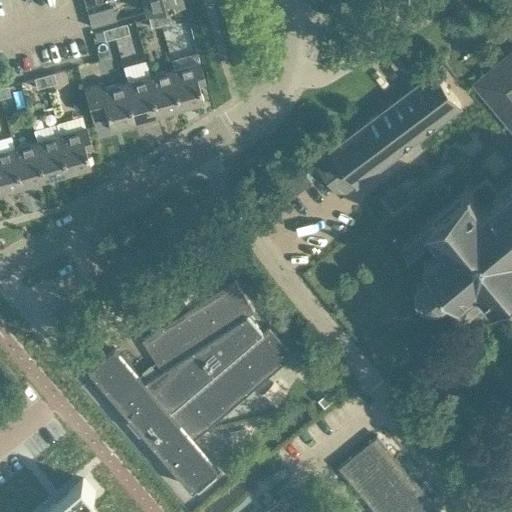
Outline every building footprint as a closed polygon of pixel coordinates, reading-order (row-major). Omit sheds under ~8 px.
[(141,0),(145,10),(144,10),(145,11),(183,0),(182,0),(141,0)] [(87,13),(91,26),(116,19),(113,6),(87,13)] [(184,7),(173,10),(176,22),(187,19),(184,7)] [(170,21),(167,12),(158,14),(160,24),(170,21)] [(160,24),(158,14),(148,17),(151,27),(160,24)] [(121,24),(111,27),(114,37),(124,34),(121,24)] [(114,37),(111,27),(102,30),(105,40),(114,37)] [(511,49),(488,70),(485,98),(511,131),(511,171),(494,186),(486,176),(474,187),(472,184),(469,187),(467,185),(464,187),(466,189),(430,219),(429,217),(426,219),(428,222),(425,224),(426,225),(401,246),(416,264),(420,261),(423,266),(425,269),(421,272),(419,271),(417,273),(419,275),(416,280),(414,280),(414,283),(416,283),(418,289),(416,290),(417,293),(419,292),(424,296),(422,298),(425,300),(426,298),(431,302),(431,304),(434,305),(434,301),(440,301),(442,303),(444,300),(443,299),(447,295),(448,297),(450,296),(453,300),(449,303),(465,322),(490,301),(491,302),(494,300),(495,302),(498,300),(497,298),(511,285),(511,49)] [(199,61),(173,68),(177,84),(173,85),(179,105),(202,99),(198,83),(205,81),(199,61)] [(179,105),(173,85),(177,84),(173,68),(150,75),(154,90),(150,91),(156,112),(179,105)] [(314,160),(341,196),(462,105),(435,69),(314,160)] [(56,82),(53,72),(43,74),(46,85),(56,82)] [(46,85),(43,74),(33,77),(36,88),(46,85)] [(156,112),(150,91),(154,90),(150,75),(126,81),(130,97),(127,98),(132,118),(156,112)] [(132,118),(127,98),(130,97),(126,81),(104,88),(102,82),(83,87),(92,119),(106,115),(109,125),(132,118)] [(7,85),(0,86),(0,97),(10,95),(7,85)] [(82,90),(71,94),(77,112),(87,109),(82,90)] [(64,149),(60,133),(57,122),(33,129),(36,140),(41,156),(37,157),(43,177),(66,170),(60,150),(64,149)] [(0,132),(0,139),(2,144),(25,136),(21,126),(0,132)] [(86,126),(60,133),(64,149),(60,150),(66,170),(89,164),(85,148),(92,146),(86,126)] [(43,177),(37,157),(41,156),(36,140),(13,147),(17,162),(14,163),(19,184),(43,177)] [(0,189),(19,184),(14,163),(17,162),(13,147),(0,150),(0,189)] [(441,178),(432,185),(441,197),(450,190),(441,178)] [(198,249),(189,254),(193,261),(202,256),(198,249)] [(172,265),(164,270),(168,277),(176,272),(172,265)] [(228,410),(224,405),(245,388),(249,392),(282,363),(279,359),(288,350),(292,355),(293,354),(269,325),(263,330),(249,314),(255,309),(235,278),(233,279),(237,284),(226,291),(222,286),(185,310),(189,315),(165,330),(162,326),(142,338),(162,368),(145,379),(115,344),(90,366),(130,414),(127,416),(140,431),(143,428),(193,487),(218,466),(195,438),(228,410)] [(330,390),(320,399),(325,405),(335,395),(330,390)] [(377,435),(365,445),(375,458),(385,470),(398,460),(377,435)] [(365,445),(339,466),(350,479),(375,458),(365,445)] [(375,458),(350,479),(360,491),(385,470),(375,458)] [(398,460),(385,470),(395,483),(406,495),(418,485),(398,460)] [(385,470),(360,491),(370,503),(395,483),(385,470)] [(88,511),(81,504),(88,498),(95,492),(84,478),(46,510),(47,511),(49,509),(51,511),(88,511)] [(395,483),(370,503),(377,511),(384,511),(393,505),(406,495),(395,483)] [(406,495),(393,505),(398,511),(410,511),(429,497),(418,485),(406,495)] [(309,511),(290,489),(278,499),(288,511),(309,511)] [(429,497),(410,511),(436,511),(439,510),(429,497)] [(288,511),(278,499),(265,509),(267,511),(288,511)]
